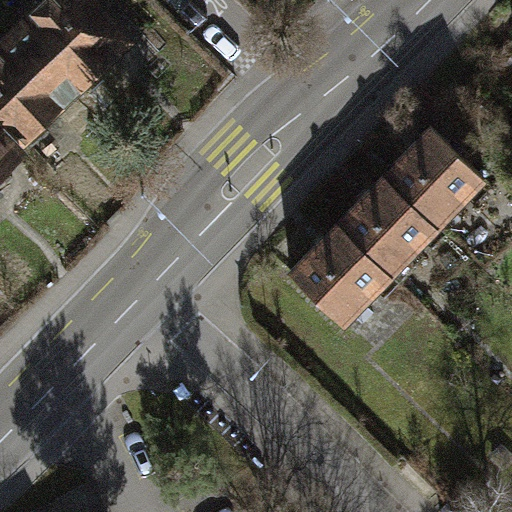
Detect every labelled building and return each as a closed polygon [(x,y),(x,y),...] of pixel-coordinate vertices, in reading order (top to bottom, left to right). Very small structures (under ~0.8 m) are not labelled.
[(94,0),(46,0),(14,31),(74,93),(132,39),(94,0)] [(0,126),(19,146),(74,93),(14,31),(0,44),(0,126)] [(433,125),(385,174),(438,225),(485,177),(433,125)] [(0,168),(21,149),(19,146),(0,126),(0,168)] [(385,174),(339,221),(391,272),(438,225),(385,174)] [(343,321),(391,272),(339,221),(290,270),(343,321)]
